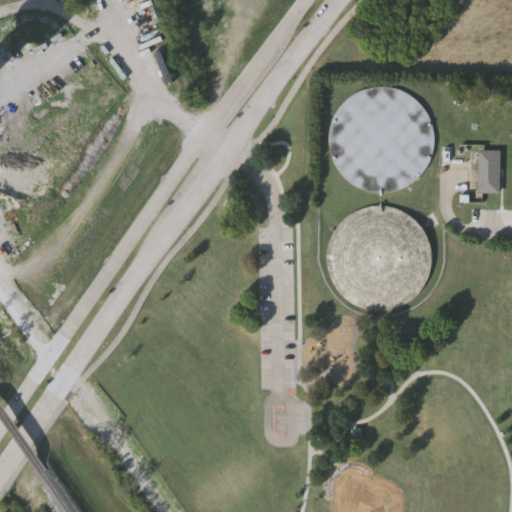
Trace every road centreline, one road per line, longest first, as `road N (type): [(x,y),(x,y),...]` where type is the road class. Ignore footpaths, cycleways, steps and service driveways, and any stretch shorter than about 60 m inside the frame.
road 1 (tertiary): [(0,470),(336,0)]
road 2 (tertiary): [(203,131),(0,426)]
